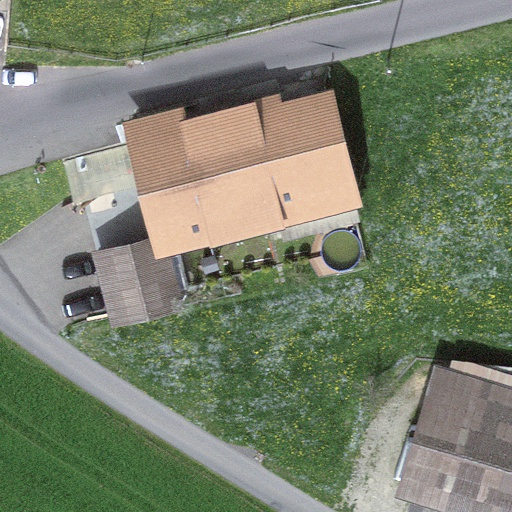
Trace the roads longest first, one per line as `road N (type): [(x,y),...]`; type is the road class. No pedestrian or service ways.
road 1 (unclassified): [(0,114),(461,0)]
road 2 (track): [(313,511),(0,306)]
